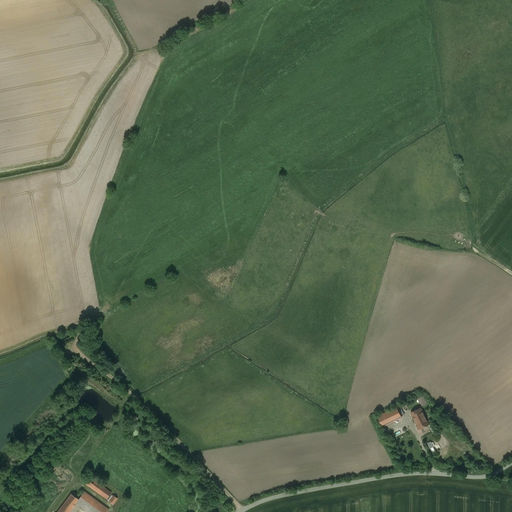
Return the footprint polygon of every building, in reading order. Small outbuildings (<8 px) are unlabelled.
[(399,409),(397,407),(378,416),(383,427),(402,417),(399,409)] [(421,408),(411,413),(418,428),(428,423),(421,408)] [(435,439),(427,442),(432,453),(440,449),(435,439)] [(105,488),(91,477),(86,484),(100,494),(105,488)] [(111,492),(105,488),(100,494),(106,499),(111,492)] [(106,511),(109,510),(84,492),(78,499),(76,503),(88,511),(106,511)] [(71,494),(57,511),(69,511),(76,503),(78,499),(71,494)] [(113,495),(109,501),(113,504),(117,498),(113,495)]
